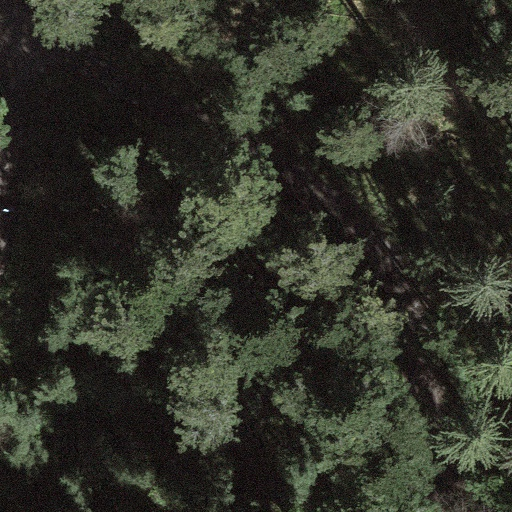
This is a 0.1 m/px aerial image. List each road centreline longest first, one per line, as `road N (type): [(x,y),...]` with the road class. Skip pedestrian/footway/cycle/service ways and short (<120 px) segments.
road 1 (track): [(10,37),(150,90),(261,151),(475,302),(414,511)]
road 2 (track): [(0,216),(18,100),(0,6)]
